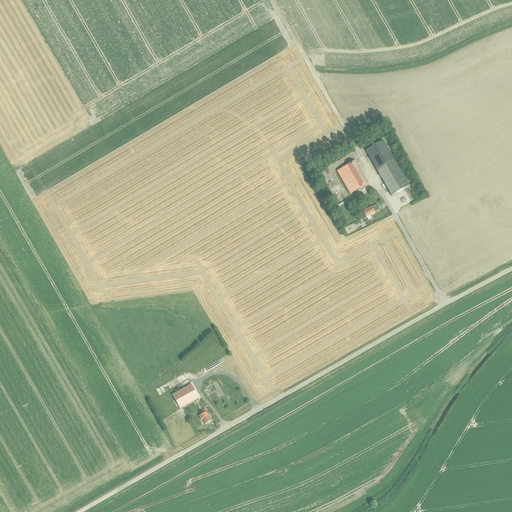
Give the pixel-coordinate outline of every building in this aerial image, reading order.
[(392,196),(409,186),(384,141),(366,151),(392,196)] [(350,194),(353,192),(368,184),(355,161),(337,171),(350,194)] [(374,213),(380,210),(377,205),(363,212),(366,218),(374,214),(374,213)] [(213,384),(204,390),(209,396),(217,391),(213,384)] [(191,385),(172,395),(180,409),(199,399),(191,385)] [(205,424),(211,421),(205,409),(198,412),(200,415),(199,416),(201,420),(202,419),(205,424)]
